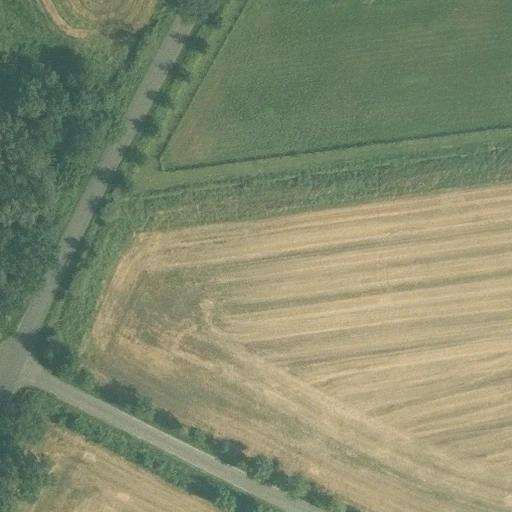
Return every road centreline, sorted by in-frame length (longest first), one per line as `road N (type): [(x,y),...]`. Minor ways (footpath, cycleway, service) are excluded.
road 1 (unclassified): [(192,0),(11,366)]
road 2 (unclassified): [(305,511),(11,366)]
